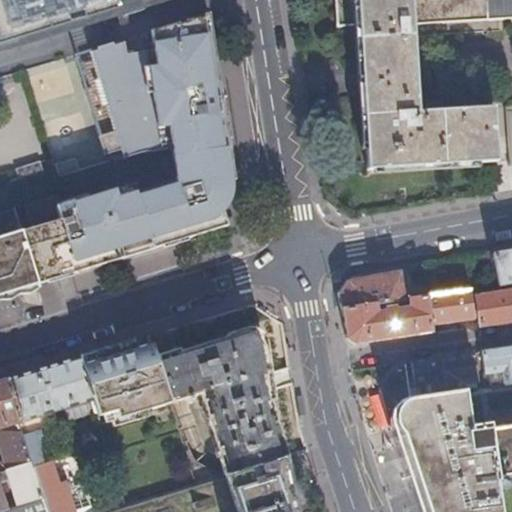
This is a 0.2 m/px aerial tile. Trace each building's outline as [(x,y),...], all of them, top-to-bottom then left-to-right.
[(0,0),(0,300),(3,300),(2,297),(37,287),(20,235),(13,212),(0,216),(0,0)] [(0,0),(0,53),(64,34),(120,16),(121,19),(141,13),(140,10),(172,0),(0,0)] [(511,0),(334,0),(337,25),(359,23),(363,79),(370,172),(500,162),(496,109),(421,114),(414,25),(511,16),(511,0)] [(231,191),(229,182),(233,181),(215,65),(206,16),(149,33),(152,53),(124,57),(122,45),(112,48),(111,46),(94,51),(95,53),(89,55),(91,62),(74,67),(97,139),(103,158),(119,153),(122,161),(140,156),(161,153),(170,151),(176,187),(174,188),(172,183),(135,195),(132,187),(71,206),(71,205),(55,210),(59,223),(20,235),(37,287),(69,277),(225,228),(221,215),(227,208),(230,198),(231,191)] [(511,251),(497,254),(490,256),(496,287),(509,285),(511,284),(511,251)] [(418,276),(417,269),(407,270),(409,278),(418,276)] [(337,294),(339,310),(373,305),(387,303),(403,301),(398,272),(384,275),(345,282),(337,294)] [(471,319),(467,291),(424,297),(428,325),(449,322),(471,319)] [(474,297),(478,327),(496,324),(511,321),(511,303),(510,291),(474,297)] [(396,310),(393,307),(384,309),(382,312),(374,314),(373,305),(339,310),(342,326),(344,339),(352,345),(390,340),(429,334),(428,325),(424,297),(407,300),(408,308),(396,310)] [(218,456),(225,476),(281,459),(266,403),(268,402),(261,377),(265,375),(264,367),(261,348),(258,341),(254,336),(249,334),(245,334),(240,335),(172,356),(157,361),(170,404),(186,399),(201,442),(203,445),(206,449),(210,452),(213,454),(218,456)] [(98,426),(116,421),(118,427),(163,413),(161,407),(170,404),(157,361),(154,353),(145,348),(134,351),(131,342),(123,345),(77,359),(95,414),(98,426)] [(494,382),(495,386),(511,383),(511,346),(494,349),(478,352),(481,374),(500,372),(501,381),(494,382)] [(438,358),(443,394),(460,391),(459,383),(473,381),(469,353),(455,355),(438,358)] [(422,360),(408,362),(412,388),(417,388),(419,398),(443,394),(438,358),(422,360)] [(41,370),(6,381),(23,436),(95,414),(77,359),(41,370)] [(375,389),(380,403),(401,468),(416,511),(511,511),(511,383),(495,386),(460,391),(443,394),(419,398),(408,399),(403,363),(389,365),(385,366),(381,369),(378,372),(376,376),(374,380),(374,385),(375,389)] [(0,441),(3,450),(1,451),(13,489),(37,482),(33,469),(23,436),(6,381),(0,383),(0,441)] [(290,511),(281,459),(225,476),(195,486),(124,508),(123,508),(109,511),(290,511)] [(37,482),(46,511),(68,511),(60,485),(53,487),(46,465),(33,469),(37,482)] [(20,511),(46,511),(37,482),(13,489),(19,507),(20,511)] [(0,511),(20,511),(19,507),(7,511),(0,490),(0,511)]
